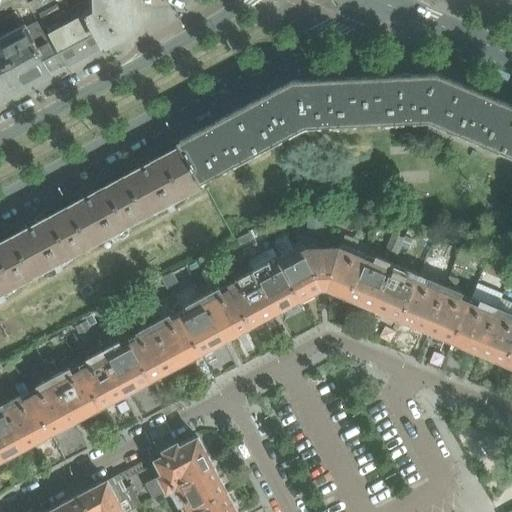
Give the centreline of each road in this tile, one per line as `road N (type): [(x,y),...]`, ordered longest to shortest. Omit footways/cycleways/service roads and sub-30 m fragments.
road 1 (tertiary): [(0,200),(371,0)]
road 2 (residential): [(511,417),(321,340),(213,392)]
road 3 (residential): [(213,392),(4,511)]
road 4 (tertiary): [(162,51),(0,138)]
road 5 (residential): [(371,0),(511,59)]
road 6 (residential): [(277,511),(213,392)]
